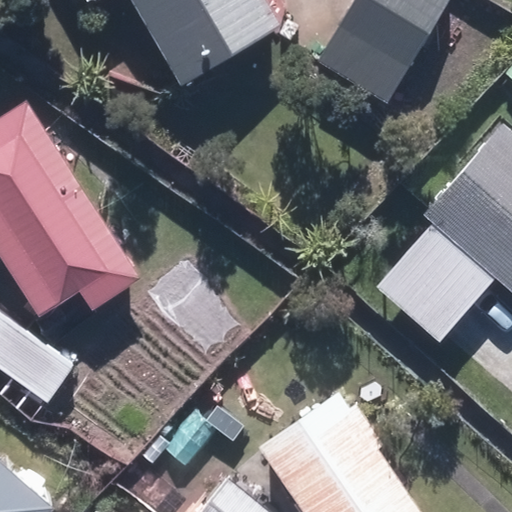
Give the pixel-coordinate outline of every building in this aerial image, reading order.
[(93,0),(133,0),(184,88),(285,31),(267,0),(91,0),(92,1),(93,0)] [(358,0),(323,63),(392,102),(451,0),(358,0)] [(0,123),(0,252),(40,317),(84,291),(96,310),(141,283),(30,105),(0,123)] [(502,270),(511,278),(511,124),(509,122),(433,211),(441,218),(386,282),(446,333),(502,270)] [(0,368),(50,404),(76,366),(0,312),(0,368)] [(262,449),(304,511),(420,511),(378,450),(385,445),(359,406),(354,410),(343,394),(262,449)] [(0,511),(50,511),(53,509),(0,464),(0,511)] [(207,511),(270,511),(232,480),(207,511)]
